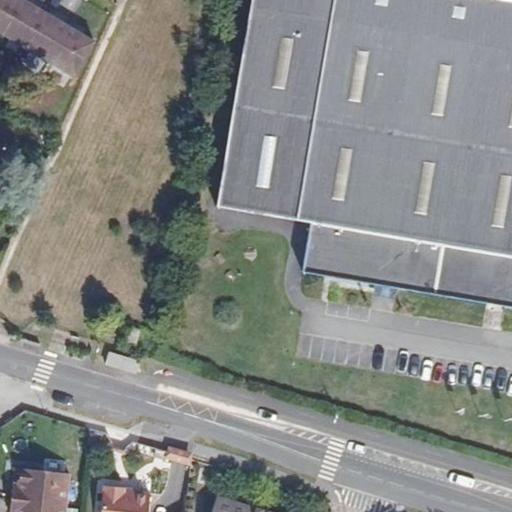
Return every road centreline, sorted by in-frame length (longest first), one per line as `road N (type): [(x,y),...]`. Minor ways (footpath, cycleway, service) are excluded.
road 1 (tertiary): [(371,473),(0,363)]
road 2 (tertiary): [(501,511),(371,473)]
